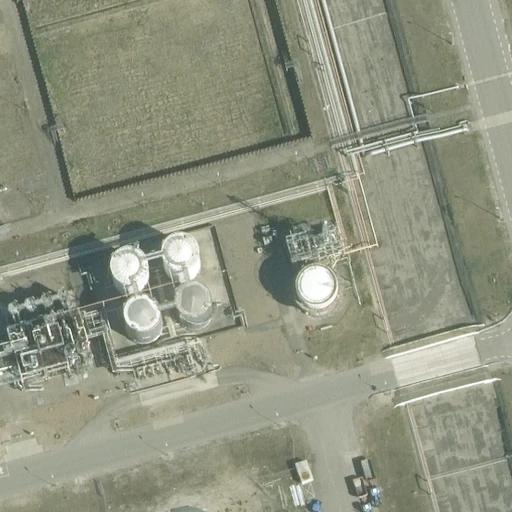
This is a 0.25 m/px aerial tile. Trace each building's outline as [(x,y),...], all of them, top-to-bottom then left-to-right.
[(207,269),(208,265),(206,259),(204,255),(200,252),(195,251),(189,252),(185,255),(182,259),(180,264),(181,269),(184,274),(188,277),(193,278),(198,277),(204,274),(207,269)] [(151,287),(153,280),(152,274),(149,270),(146,267),(143,266),(138,265),(132,266),(127,269),(123,273),(122,280),(123,285),(126,291),(131,294),(136,296),(142,295),(147,292),(151,287)] [(339,306),(340,298),(339,291),(335,285),(332,281),(328,279),(320,277),(317,277),(312,279),(307,281),(305,283),(302,286),(300,290),(299,294),(298,298),(299,304),(300,307),(302,311),(305,314),(308,316),(311,318),(320,320),(327,318),(332,315),(335,312),(339,306)] [(220,320),(221,314),(220,309),(217,304),(213,302),(208,300),(202,301),(198,303),(194,309),(192,314),(193,319),(196,324),(201,327),(205,329),(210,328),(216,325),(220,320)] [(162,331),(163,325),(163,321),(160,316),(155,313),(151,312),(146,312),(141,315),(138,320),(137,324),(138,330),(140,334),(145,337),(149,338),(154,338),(159,335),(162,331)]
